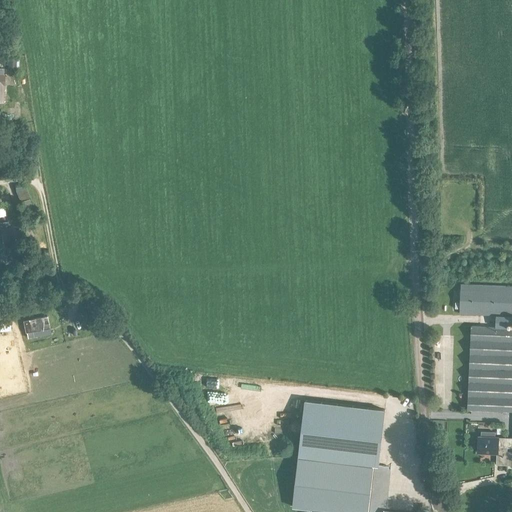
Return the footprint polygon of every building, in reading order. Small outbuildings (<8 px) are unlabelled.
[(8,70),(15,70),(16,59),(7,59),(6,65),(8,65),(8,70)] [(0,245),(11,245),(11,244),(14,244),(13,236),(10,236),(9,227),(8,227),(8,221),(0,222),(0,245)] [(459,314),(511,316),(511,285),(460,283),(460,288),(459,311),(459,314)] [(47,317),(23,321),(25,332),(26,332),(49,328),(47,317)] [(10,324),(0,324),(0,332),(10,331),(10,324)] [(511,326),(471,325),(467,409),(504,411),(511,411),(511,326)] [(305,400),(298,456),(378,466),(385,409),(305,400)] [(511,447),(511,438),(498,438),(498,437),(494,437),(495,432),(481,431),(481,436),(478,436),(478,439),(476,439),(476,446),(478,446),(478,452),(498,453),(497,464),(511,464),(511,452),(506,452),(507,447),(511,447)] [(367,511),(373,465),(307,457),(306,457),(299,457),(293,507),(313,509),(312,511),(367,511)]
